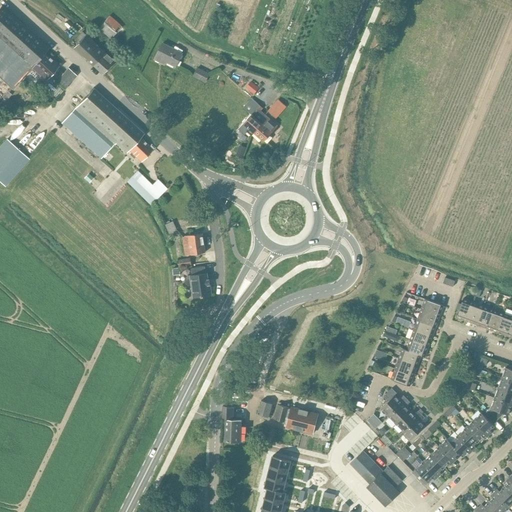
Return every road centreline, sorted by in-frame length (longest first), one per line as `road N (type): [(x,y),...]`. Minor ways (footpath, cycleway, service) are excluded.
road 1 (unclassified): [(211,511),(215,404),(227,363),(272,310),(334,288),(351,272)]
road 2 (unclassified): [(209,179),(8,0)]
road 3 (secondary): [(125,511),(224,319)]
road 4 (residential): [(365,415),(379,379),(420,393),(432,389),(459,337)]
